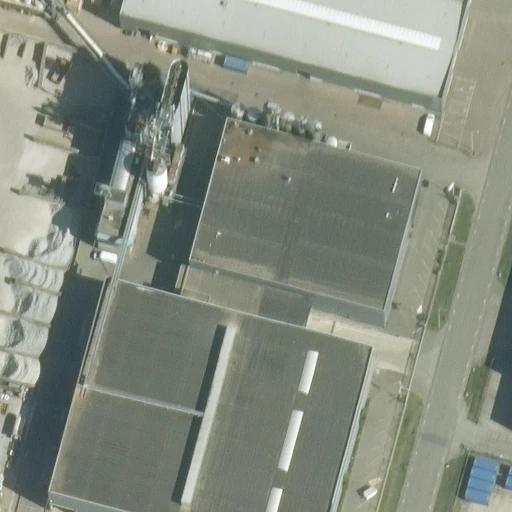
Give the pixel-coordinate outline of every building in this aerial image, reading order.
[(3,0),(62,15),(65,0),(3,0)] [(74,0),(68,0),(66,10),(78,13),(81,2),(74,0)] [(404,0),(127,0),(120,30),(441,116),(467,17),(404,0)] [(404,0),(467,17),(471,0),(404,0)] [(148,114),(150,114),(152,113),(154,112),(155,112),(157,111),(157,110),(158,109),(159,107),(160,106),(160,104),(160,103),(160,101),(160,99),(159,97),(158,96),(157,95),(156,93),(154,92),(151,91),(150,91),(148,91),(146,91),(144,92),(142,93),(141,94),(140,95),(138,97),(138,99),(137,100),(137,102),(137,103),(137,105),(138,107),(139,108),(140,110),(142,111),(143,112),(145,113),(146,113),(148,114)] [(169,153),(171,153),(173,153),(174,153),(175,152),(176,151),(178,150),(178,149),(179,148),(179,146),(189,110),(189,109),(189,108),(189,107),(189,106),(188,105),(188,104),(187,102),(185,101),(184,100),(182,99),(179,99),(177,99),(175,100),(174,101),(173,102),(172,104),(171,106),(161,144),(161,147),(162,148),(163,149),(164,151),(165,152),(167,153),(169,153)] [(142,138),(144,138),(146,137),(148,136),(149,136),(151,135),(151,134),(153,132),(154,130),(154,128),(154,126),(154,124),(154,122),(153,120),(151,118),(150,117),(149,116),(147,115),(146,115),(144,114),(142,114),(140,115),(138,116),(136,116),(135,117),(133,119),(132,121),(132,122),(131,124),(131,126),(131,127),(131,129),(132,131),(133,132),(134,133),(135,135),(136,136),(138,137),(140,137),(142,138)] [(383,330),(421,188),(226,136),(188,278),(303,308),(383,330)] [(136,161),(137,161),(140,160),(141,160),(143,159),(145,157),(146,155),(147,154),(148,152),(148,151),(148,150),(148,148),(148,146),(147,145),(147,144),(146,142),(145,141),(143,140),(141,139),(140,138),(137,138),(136,138),(134,138),(131,139),(130,140),(129,141),(127,143),(126,144),(125,146),(125,147),(125,149),(125,151),(125,152),(125,153),(126,155),(127,156),(128,158),(129,159),(131,160),(132,160),(134,161),(136,161)] [(128,258),(153,166),(122,158),(97,250),(128,258)] [(62,349),(92,201),(30,188),(18,243),(61,251),(58,269),(43,266),(33,315),(55,320),(49,347),(62,349)] [(303,308),(188,278),(178,316),(293,346),(303,308)] [(334,511),(373,368),(293,346),(178,316),(105,296),(48,511),(334,511)]
